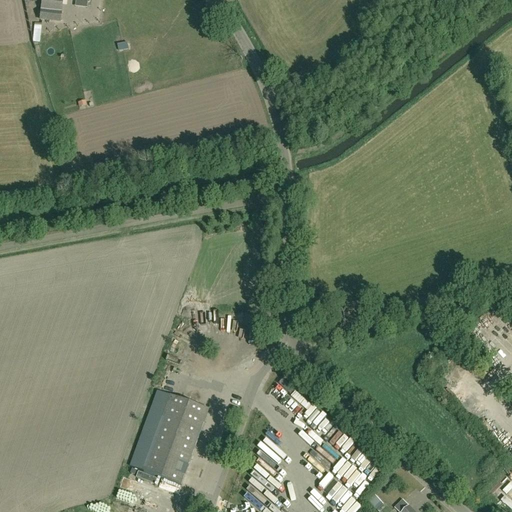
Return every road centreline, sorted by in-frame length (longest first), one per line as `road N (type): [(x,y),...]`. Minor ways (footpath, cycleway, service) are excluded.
road 1 (unclassified): [(0,247),(288,196)]
road 2 (unclassified): [(463,511),(292,344)]
road 3 (unclassified): [(292,344),(511,276)]
road 4 (unclassified): [(288,196),(269,98),(213,0)]
road 5 (unclassified): [(211,511),(259,378),(292,344)]
road 6 (unclassified): [(292,344),(288,196)]
